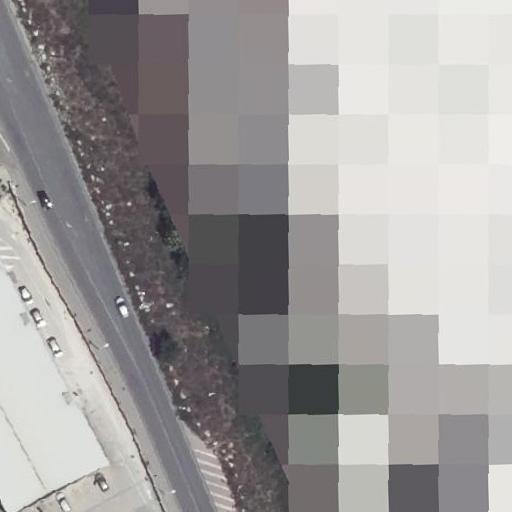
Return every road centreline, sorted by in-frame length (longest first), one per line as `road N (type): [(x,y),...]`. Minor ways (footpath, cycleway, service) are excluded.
road 1 (motorway): [(235,511),(14,0)]
road 2 (secondary): [(189,511),(0,70)]
